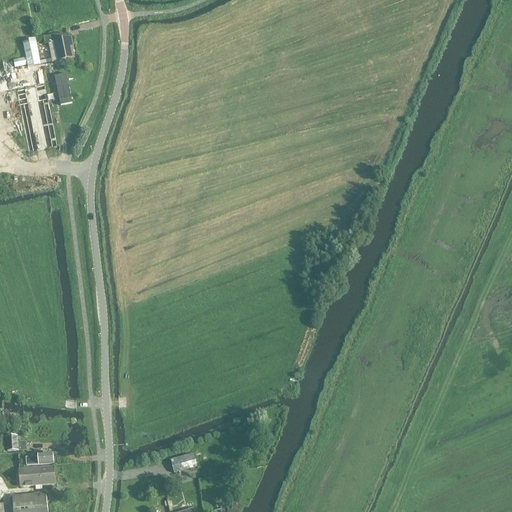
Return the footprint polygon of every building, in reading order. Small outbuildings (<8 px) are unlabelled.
[(64,40),(63,34),(43,38),(45,44),(48,44),(54,42),(64,40)] [(40,65),(35,39),(22,42),(27,68),(40,65)] [(70,39),(64,40),(54,42),(58,62),(73,59),(70,39)] [(54,42),(48,44),(52,63),(58,62),(54,42)] [(66,75),(54,77),(60,107),(72,104),(66,75)] [(18,444),(17,436),(6,437),(7,452),(18,451),(18,444)] [(54,464),(53,454),(38,455),(38,457),(26,458),(26,466),(39,465),(54,464)] [(197,468),(194,455),(171,461),(172,468),(174,475),(197,468)] [(55,485),(54,467),(19,469),(21,487),(35,486),(36,491),(43,490),(42,486),(55,485)] [(49,511),(48,494),(14,497),(15,511),(49,511)]
